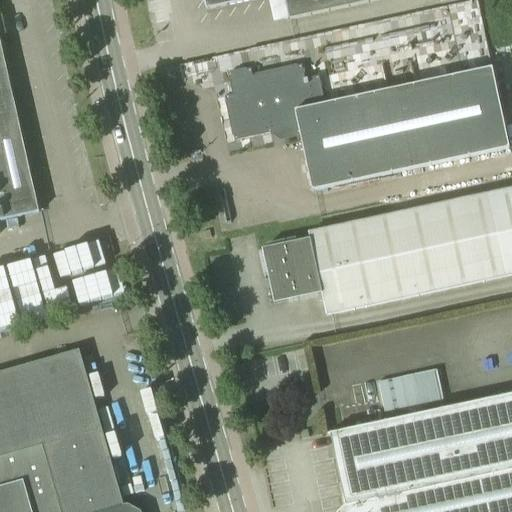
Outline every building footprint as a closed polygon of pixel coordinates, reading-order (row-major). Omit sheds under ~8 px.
[(204,0),(207,11),(256,0),(286,0),(291,20),(385,0),(204,0)] [(0,40),(0,222),(40,213),(0,40)] [(253,78),(251,70),(228,75),(233,96),(226,98),(235,142),(281,132),(290,137),(300,135),(313,192),(510,150),(493,71),(326,107),(320,77),(307,79),(305,67),(253,78)] [(327,318),(509,277),(511,276),(511,189),(491,194),(307,235),(309,245),(267,254),(273,280),(268,281),(270,291),(275,290),(277,301),(319,293),(327,318)] [(0,511),(140,511),(128,505),(124,506),(80,351),(0,373),(0,511)] [(511,511),(511,395),(469,405),(450,409),(447,395),(487,382),(480,352),(382,375),(392,405),(419,401),(421,415),(331,436),(346,507),(341,511),(340,511),(511,511)]
